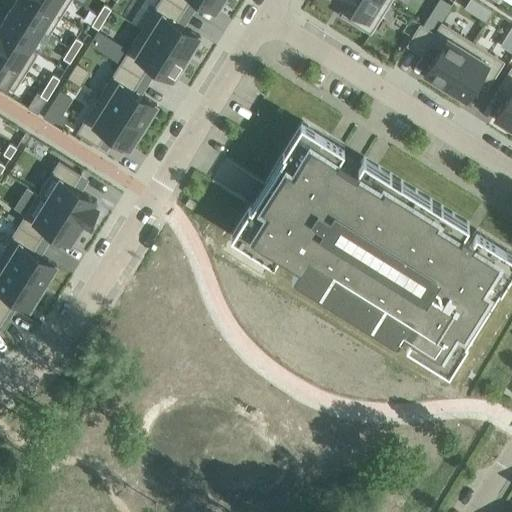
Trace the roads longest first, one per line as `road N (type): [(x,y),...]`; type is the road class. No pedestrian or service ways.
road 1 (residential): [(0,388),(33,367),(93,294),(266,19)]
road 2 (residential): [(266,19),(511,173)]
